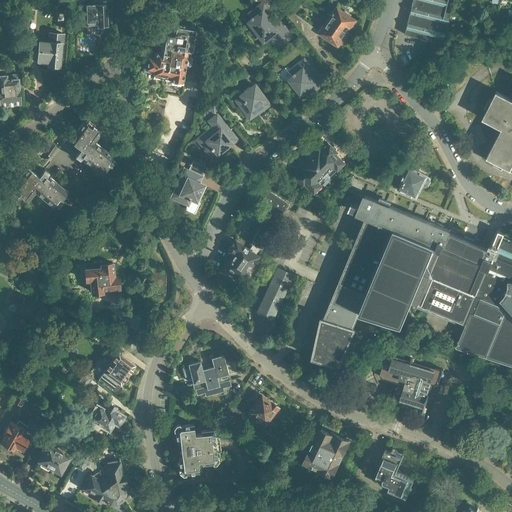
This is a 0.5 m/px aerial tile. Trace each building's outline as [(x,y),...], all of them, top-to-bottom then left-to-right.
[(413,0),(414,0),(413,6),(405,34),(408,35),(444,45),(463,26),(465,15),(452,12),(455,0),(413,0)] [(253,19),(250,22),(264,41),(270,37),(269,36),(272,35),(280,46),(291,37),(265,2),(249,14),(253,19)] [(87,6),(82,6),(83,14),(87,14),(88,25),(107,25),(107,4),(87,5),(87,6)] [(329,20),(348,33),(350,32),(353,28),(353,27),(353,26),(353,25),(356,20),(337,7),(336,8),(335,7),(331,12),(334,13),(329,20)] [(291,9),(287,14),(310,42),(311,42),(319,30),(291,9)] [(348,35),(348,33),(329,20),(324,26),(322,25),(319,29),(321,31),(320,32),(339,45),(342,40),(343,41),(344,40),(345,39),(348,35)] [(297,30),(292,23),(288,25),(294,33),(297,30)] [(158,52),(157,52),(155,54),(146,53),(143,71),(154,73),(154,77),(173,81),(172,84),(180,85),(181,82),(182,82),(185,66),(188,67),(191,65),(192,58),(190,56),(187,55),(188,51),(193,52),(197,28),(175,24),(173,32),(165,31),(161,52),(158,51),(158,52)] [(40,41),(38,60),(49,61),(48,65),(49,65),(59,66),(60,66),(62,42),(63,42),(64,34),(50,32),(49,42),(40,41)] [(309,86),(314,92),(324,83),(305,60),(291,71),(292,70),(295,73),(294,74),(295,76),(290,80),(301,93),(309,86)] [(0,75),(0,98),(1,106),(21,104),(18,74),(0,75)] [(250,118),(257,113),(269,104),(265,98),(263,99),(262,97),(263,96),(255,85),(241,95),(245,100),(243,101),(243,102),(239,104),(250,118)] [(511,98),(496,90),(492,99),(490,97),(485,107),(487,108),(482,118),(502,128),(487,157),(495,161),(494,163),(503,168),(505,165),(510,168),(511,168),(511,167),(511,98)] [(213,112),(219,108),(214,101),(208,106),(213,112)] [(218,154),(230,144),(232,142),(226,135),(230,131),(217,115),(210,121),(214,125),(197,139),(208,153),(209,153),(208,152),(211,149),(212,150),(214,149),(218,154)] [(50,162),(67,177),(74,183),(90,164),(103,173),(109,165),(107,163),(113,155),(94,141),(101,131),(93,125),(91,127),(83,121),(70,141),(63,136),(48,156),(50,157),(47,160),(50,162)] [(354,144),(348,150),(353,155),(359,149),(354,144)] [(311,158),(327,174),(331,170),(334,173),(345,163),(336,154),(337,152),(337,153),(338,152),(337,151),(337,150),(337,148),(334,146),(332,146),(331,145),(323,153),(320,150),(318,152),(318,153),(316,155),(314,155),(312,158),(311,158)] [(322,179),(327,174),(311,158),(311,159),(308,162),(308,164),(306,166),(304,165),(302,167),(305,170),(297,178),(298,179),(298,180),(298,182),(300,184),(303,184),(303,185),(303,184),(304,185),(306,183),(315,193),(326,182),(322,179)] [(67,177),(50,162),(39,176),(28,167),(13,186),(21,192),(19,194),(27,200),(35,191),(53,205),(59,198),(61,199),(68,191),(60,185),(67,177)] [(402,180),(398,188),(417,197),(423,185),(426,186),(428,185),(431,180),(430,177),(427,176),(428,175),(419,170),(421,166),(413,162),(410,167),(409,166),(405,175),(404,174),(401,180),(402,180)] [(185,169),(172,197),(187,204),(184,211),(194,215),(200,203),(197,201),(203,188),(202,188),(199,187),(201,184),(199,183),(194,181),(197,175),(185,169)] [(252,265),(258,256),(256,254),(260,249),(262,250),(270,238),(273,240),(279,229),(275,227),(282,215),(284,217),(288,212),(286,210),(290,204),(264,186),(255,199),(277,214),(275,217),(268,213),(251,244),(253,245),(249,250),(236,240),(230,248),(231,249),(224,259),(228,261),(224,266),(225,269),(234,275),(234,276),(235,277),(235,278),(236,278),(236,279),(237,279),(238,279),(239,279),(240,279),(241,280),(243,278),(246,280),(248,280),(251,275),(251,273),(248,271),(249,270),(248,270),(252,265)] [(322,317),(313,358),(340,366),(356,328),(353,328),(354,326),(356,321),(360,312),(374,316),(380,318),(402,325),(405,320),(412,301),(419,304),(460,321),(466,324),(456,347),(475,354),(511,365),(511,240),(503,237),(505,233),(499,231),(493,245),(492,245),(491,247),(490,247),(489,248),(474,242),(475,240),(469,238),(464,235),(463,237),(449,232),(450,230),(365,195),(360,206),(353,203),(352,202),(349,209),(367,216),(325,318),(322,317)] [(121,258),(133,253),(130,247),(119,252),(121,258)] [(0,336),(3,336),(5,337),(31,290),(0,272),(0,268),(7,256),(0,251),(0,336)] [(86,269),(86,277),(87,280),(92,280),(93,292),(97,292),(103,291),(105,291),(104,289),(119,287),(120,287),(120,280),(119,273),(114,274),(114,272),(113,265),(113,263),(112,263),(106,264),(105,264),(103,264),(102,261),(93,262),(93,268),(86,269)] [(278,268),(257,312),(273,319),(293,275),(278,268)] [(89,309),(96,316),(100,311),(92,305),(89,309)] [(76,316),(66,327),(74,334),(84,322),(76,316)] [(92,337),(98,329),(88,322),(82,329),(92,337)] [(113,359),(98,379),(117,393),(120,392),(123,388),(122,384),(121,383),(124,379),(125,380),(127,377),(126,377),(135,365),(118,352),(114,349),(109,356),(113,359)] [(396,388),(393,400),(394,401),(394,400),(424,409),(422,416),(423,417),(430,394),(428,393),(431,383),(434,384),(436,384),(437,384),(438,384),(438,383),(439,383),(439,382),(440,381),(443,369),(442,369),(412,360),(415,353),(413,353),(411,360),(388,353),(388,352),(387,352),(381,373),(380,374),(381,375),(381,376),(382,377),(383,377),(401,383),(401,384),(401,385),(400,385),(399,385),(398,385),(398,386),(397,386),(397,387),(396,387),(396,388)] [(211,359),(213,367),(217,384),(229,381),(231,380),(229,374),(228,374),(226,367),(232,366),(230,358),(224,359),(223,355),(211,359)] [(194,390),(195,390),(205,387),(201,370),(202,370),(200,361),(188,365),(188,367),(182,369),(185,378),(191,376),(193,384),(192,384),(194,390)] [(217,384),(213,367),(202,370),(201,370),(205,387),(195,390),(197,396),(205,393),(206,396),(223,392),(222,389),(231,387),(229,381),(217,384)] [(84,388),(92,377),(82,369),(74,380),(84,388)] [(247,403),(248,405),(252,408),(248,412),(258,420),(258,421),(261,424),(263,424),(264,424),(271,416),(273,417),(276,417),(280,412),(279,409),(278,408),(278,407),(262,394),(261,395),(256,391),(250,398),(250,399),(247,403)] [(26,397),(20,393),(15,401),(21,405),(26,397)] [(91,400),(83,414),(90,418),(91,419),(92,422),(95,424),(98,423),(109,430),(110,429),(111,429),(111,428),(112,428),(112,427),(113,427),(113,426),(114,426),(114,425),(114,424),(114,423),(114,422),(119,424),(124,415),(115,409),(116,407),(109,403),(109,402),(103,399),(99,396),(95,403),(91,400)] [(225,407),(217,417),(223,421),(230,410),(225,407)] [(240,413),(232,407),(223,421),(231,427),(240,413)] [(56,412),(50,423),(58,428),(62,421),(62,420),(64,416),(56,412)] [(23,450),(38,424),(31,419),(28,425),(19,420),(17,423),(12,420),(8,426),(5,431),(2,436),(4,437),(1,443),(13,450),(16,446),(23,450)] [(177,442),(180,442),(182,457),(179,457),(180,469),(185,469),(186,473),(199,472),(198,461),(204,461),(205,464),(213,463),(213,458),(217,458),(217,453),(221,453),(219,437),(215,437),(214,428),(201,430),(201,433),(195,434),(193,424),(180,425),(180,430),(175,431),(177,442)] [(304,460),(306,461),(305,463),(306,461),(321,469),(320,470),(321,471),(322,469),(332,474),(331,476),(332,476),(333,474),(335,475),(333,474),(338,463),(340,464),(340,463),(338,463),(343,452),(345,453),(345,452),(344,451),(349,441),(351,441),(349,440),(350,438),(349,438),(349,440),(333,432),(335,429),(324,424),(317,439),(315,437),(315,438),(316,439),(311,449),(310,449),(309,449),(311,450),(306,461),(304,460)] [(67,434),(58,428),(48,444),(41,456),(39,460),(42,462),(40,465),(48,470),(50,467),(61,473),(70,457),(58,450),(67,434)] [(84,451),(90,458),(92,461),(104,458),(101,448),(84,451)] [(403,457),(385,449),(378,468),(380,469),(377,476),(384,479),(384,480),(385,482),(391,485),(389,489),(407,497),(415,479),(397,472),(403,457)] [(90,458),(84,451),(76,466),(82,470),(90,458)] [(95,462),(92,464),(122,501),(123,500),(124,499),(124,498),(125,497),(126,496),(126,494),(126,493),(127,492),(127,490),(126,489),(126,487),(128,487),(127,483),(128,482),(128,481),(129,480),(128,476),(126,475),(126,474),(126,475),(125,470),(122,471),(120,463),(114,465),(113,459),(104,461),(105,465),(103,467),(99,462),(97,464),(95,462)] [(122,501),(92,464),(92,465),(93,466),(91,468),(94,473),(92,475),(89,473),(81,486),(92,493),(91,495),(95,498),(95,500),(99,503),(101,501),(105,504),(107,501),(108,502),(109,503),(111,503),(112,503),(113,503),(115,503),(116,503),(118,503),(119,502),(120,502),(122,501)]
